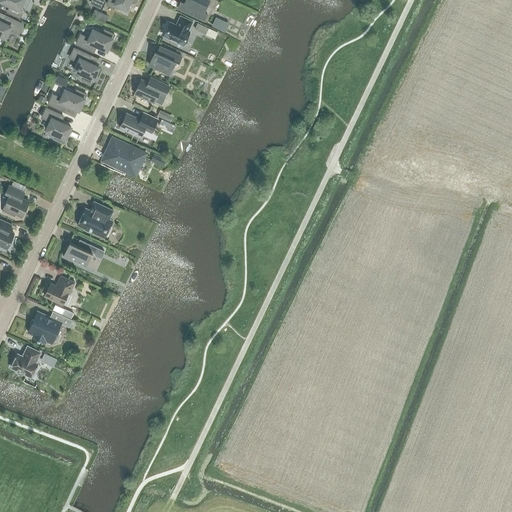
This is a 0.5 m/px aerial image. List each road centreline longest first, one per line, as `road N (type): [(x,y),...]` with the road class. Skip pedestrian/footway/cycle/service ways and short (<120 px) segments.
road 1 (track): [(411,0),(190,462)]
road 2 (residential): [(0,313),(15,299),(156,0)]
